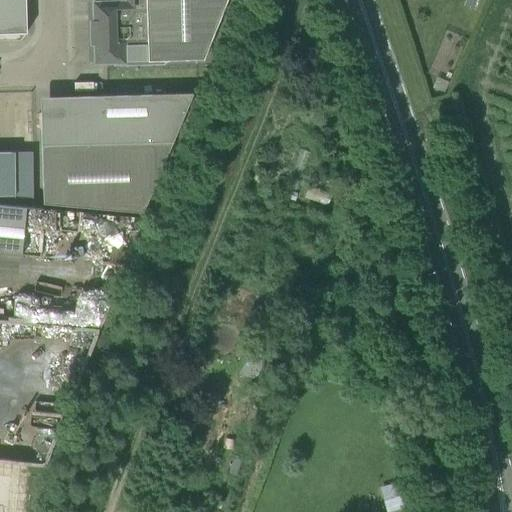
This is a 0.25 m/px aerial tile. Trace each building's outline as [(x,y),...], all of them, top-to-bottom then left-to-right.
[(0,0),(0,41),(19,40),(26,33),(24,0),(0,0)] [(210,41),(226,0),(125,0),(126,2),(93,3),(95,63),(123,62),(123,43),(160,42),(161,61),(203,60),(210,41)] [(42,204),(142,213),(192,93),(96,96),(96,111),(40,113),(42,204)] [(14,151),(0,150),(0,193),(14,193),(14,151)] [(0,253),(19,255),(24,206),(0,203),(0,253)] [(0,511),(12,511),(15,458),(0,457),(0,511)] [(396,487),(380,492),(385,511),(394,511),(402,510),(396,487)]
